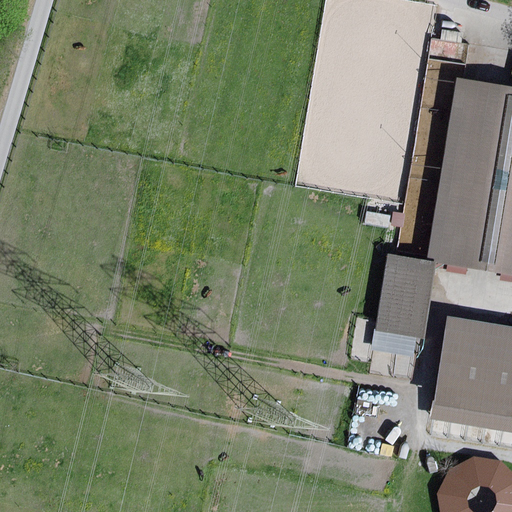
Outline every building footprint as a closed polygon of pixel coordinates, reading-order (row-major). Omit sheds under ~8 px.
[(511,88),(456,80),(429,258),(511,270),(511,88)] [(391,216),(368,212),(366,225),(389,229),(391,216)] [(424,340),(438,264),(391,255),(378,332),(424,340)] [(511,329),(451,319),(434,419),(511,432),(511,329)] [(475,459),(451,470),(438,495),(442,511),(511,511),(511,472),(502,463),(475,459)]
